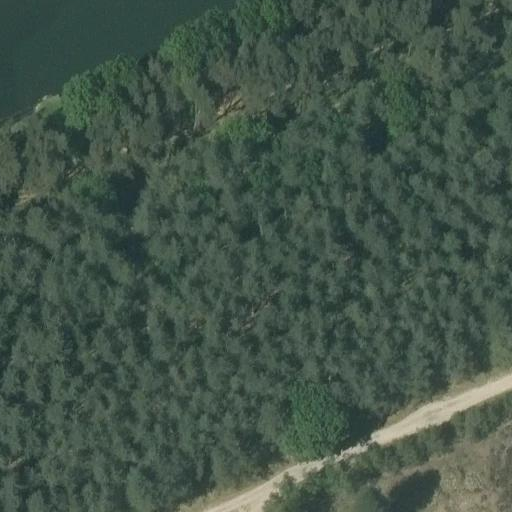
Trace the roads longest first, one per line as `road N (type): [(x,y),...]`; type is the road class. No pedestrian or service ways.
road 1 (track): [(0,151),(375,0)]
road 2 (track): [(511,387),(232,511)]
